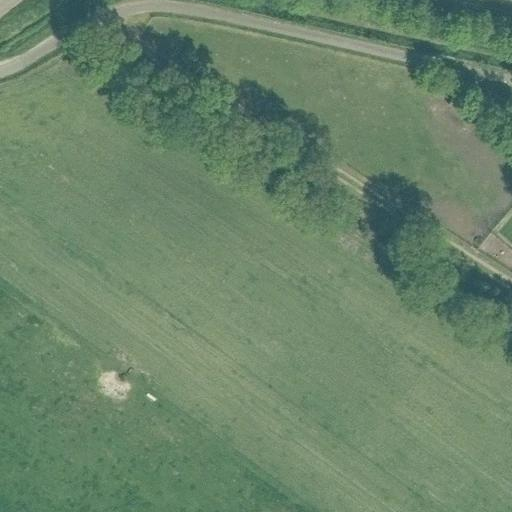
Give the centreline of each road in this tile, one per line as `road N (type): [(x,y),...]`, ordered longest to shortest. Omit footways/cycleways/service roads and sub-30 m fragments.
road 1 (track): [(121,34),(511,284)]
road 2 (unclassified): [(98,18),(131,7),(180,7),(511,83)]
